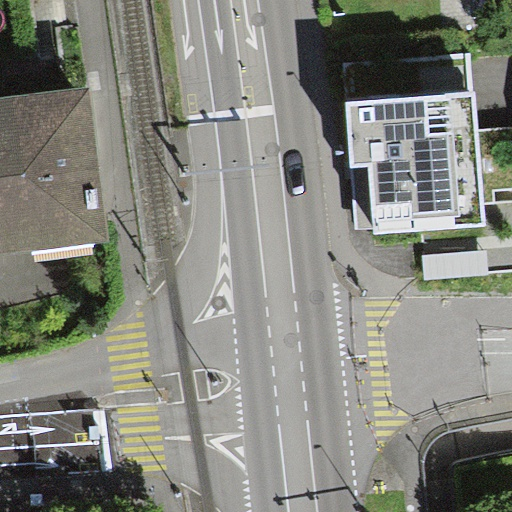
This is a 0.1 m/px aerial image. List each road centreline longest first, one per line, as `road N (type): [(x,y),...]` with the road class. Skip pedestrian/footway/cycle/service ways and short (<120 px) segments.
road 1 (primary): [(274,370),(227,0)]
road 2 (residential): [(0,415),(274,370)]
road 3 (residential): [(274,370),(511,351)]
road 4 (primary): [(295,511),(274,370)]
